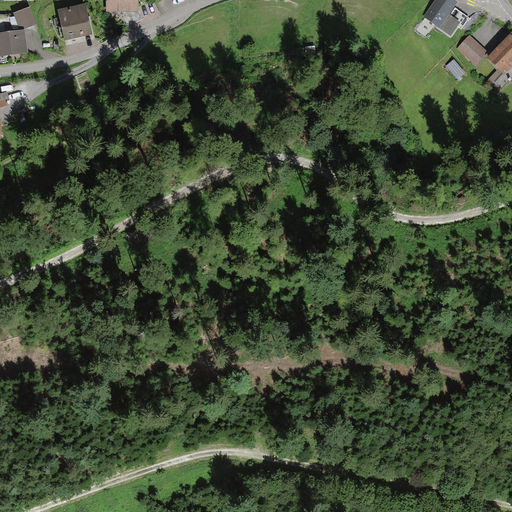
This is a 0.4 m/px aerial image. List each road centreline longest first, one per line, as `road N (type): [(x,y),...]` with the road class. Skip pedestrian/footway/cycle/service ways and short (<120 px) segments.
road 1 (track): [(0,282),(255,157),(281,152),(308,156),(405,215),(433,218),(511,199)]
road 2 (track): [(12,511),(197,453),(247,450),(511,505)]
road 3 (residential): [(218,0),(102,50),(0,71)]
